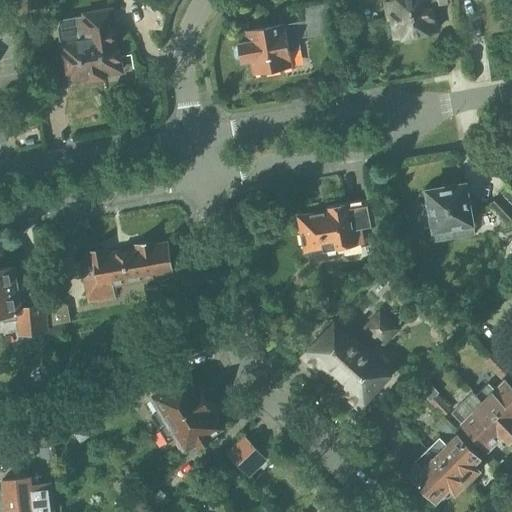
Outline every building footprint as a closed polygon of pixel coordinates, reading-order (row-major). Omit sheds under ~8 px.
[(39,12),(37,0),(22,0),(17,1),(21,27),(32,25),(30,13),(39,12)] [(401,0),(386,3),(389,21),(393,20),(397,39),(400,39),(404,42),(414,41),(417,35),(436,32),(431,6),(452,2),(452,0),(401,0)] [(328,2),(302,7),(308,37),(328,33),(325,15),(331,14),(328,2)] [(57,29),(66,83),(122,72),(110,11),(58,20),(59,25),(57,29)] [(248,42),(239,44),(242,63),(251,62),(253,75),(261,74),(262,75),(284,71),(284,70),(292,68),(289,51),(300,48),(296,23),(284,25),(246,32),(248,42)] [(466,183),(426,190),(429,203),(417,205),(421,228),(433,226),(434,232),(461,227),(461,231),(475,229),(466,183)] [(508,223),(511,219),(511,209),(499,196),(490,204),(508,223)] [(328,212),(300,217),(303,232),(301,235),(303,245),(306,247),(307,250),(308,250),(311,263),(341,257),(339,249),(364,244),(361,228),(376,225),(372,197),(347,202),(347,204),(327,208),(328,212)] [(91,282),(95,301),(116,297),(113,284),(174,273),(168,243),(156,246),(155,241),(148,242),(148,241),(143,242),(143,243),(137,244),(138,249),(108,254),(107,248),(86,252),(88,259),(82,260),(86,283),(91,282)] [(30,295),(24,295),(21,281),(16,282),(13,266),(0,267),(0,313),(2,314),(3,322),(20,319),(21,331),(49,330),(49,326),(47,301),(46,292),(30,295)] [(58,299),(47,301),(49,326),(65,323),(71,322),(68,306),(58,299)] [(368,329),(375,335),(388,321),(381,315),(368,329)] [(397,329),(389,322),(388,321),(375,335),(384,344),(397,329)] [(65,323),(49,326),(49,330),(49,331),(50,338),(66,335),(65,323)] [(322,367),(335,379),(366,345),(354,334),(350,339),(335,325),(306,356),(320,369),(322,367)] [(366,345),(335,379),(347,391),(345,393),(359,406),(388,374),(374,361),(378,356),(366,345)] [(511,368),(495,351),(484,363),(501,379),(511,368)] [(151,416),(160,430),(185,413),(206,400),(205,397),(206,394),(202,387),(198,386),(197,385),(194,387),(187,376),(179,381),(176,376),(158,387),(156,384),(138,395),(144,404),(155,397),(162,409),(151,416)] [(511,389),(504,381),(494,390),(488,383),(476,395),(476,396),(511,431),(511,389)] [(68,414),(107,402),(102,388),(81,394),(82,397),(64,403),(68,414)] [(451,413),(488,450),(503,435),(505,437),(511,440),(511,438),(511,431),(476,396),(476,395),(473,392),(451,413)] [(430,402),(444,417),(452,410),(438,395),(430,402)] [(207,401),(206,400),(185,413),(160,430),(159,431),(167,444),(179,437),(187,449),(193,445),(197,451),(215,439),(212,434),(221,429),(214,418),(217,417),(214,413),(214,408),(210,402),(207,401)] [(401,420),(387,406),(368,425),(382,437),(401,420)] [(44,431),(56,430),(53,407),(41,409),(44,431)] [(457,429),(444,417),(437,424),(446,433),(454,432),(457,429)] [(440,439),(429,449),(449,470),(453,466),(469,482),(481,471),(475,465),(480,459),(457,435),(447,445),(440,439)] [(266,458),(246,438),(229,455),(249,475),(266,458)] [(449,470),(429,449),(407,471),(437,502),(450,489),(456,495),(469,482),(453,466),(449,470)] [(6,511),(56,511),(52,481),(32,484),(32,476),(2,479),(6,511)] [(200,485),(194,491),(200,497),(205,498),(208,495),(200,485)] [(152,511),(159,511),(171,500),(161,489),(145,505),(152,511)]
